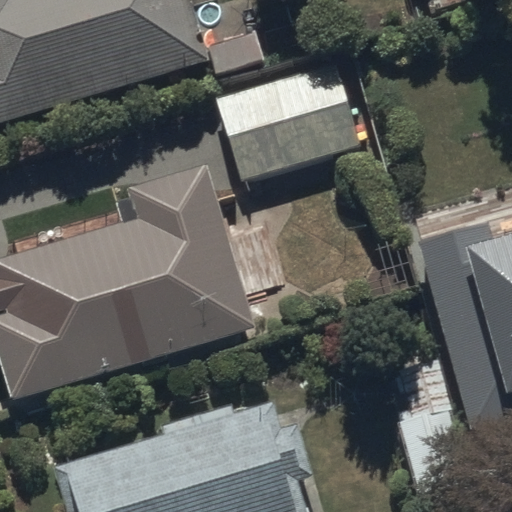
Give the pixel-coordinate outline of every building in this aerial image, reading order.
[(0,0),(0,125),(209,62),(190,0),(0,0)] [(209,46),(217,72),(263,58),(255,32),(209,46)] [(219,96),(243,179),(359,146),(335,63),(219,96)] [(0,355),(14,401),(257,328),(207,163),(126,188),(136,218),(0,259),(0,355)] [(420,241),(471,425),(511,413),(511,234),(493,239),(488,222),(420,241)] [(386,376),(417,491),(474,476),(443,361),(386,376)] [(307,511),(295,472),(311,467),(296,421),(280,426),(272,401),(53,470),(66,511),(307,511)]
